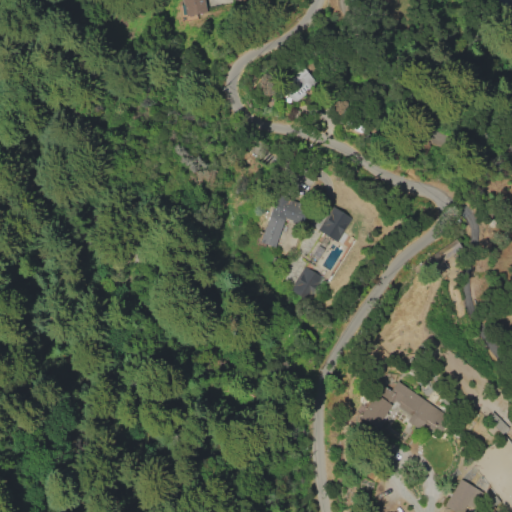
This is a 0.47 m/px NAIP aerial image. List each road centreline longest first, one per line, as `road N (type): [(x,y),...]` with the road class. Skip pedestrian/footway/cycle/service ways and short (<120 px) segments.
road 1 (tertiary): [(315,0),(239,56),(228,91),(239,111),(262,123),(307,130),(426,184),(431,230),(373,286),(322,353),(315,377),(322,511)]
road 2 (residential): [(343,0),(363,59),(399,103),(511,166)]
